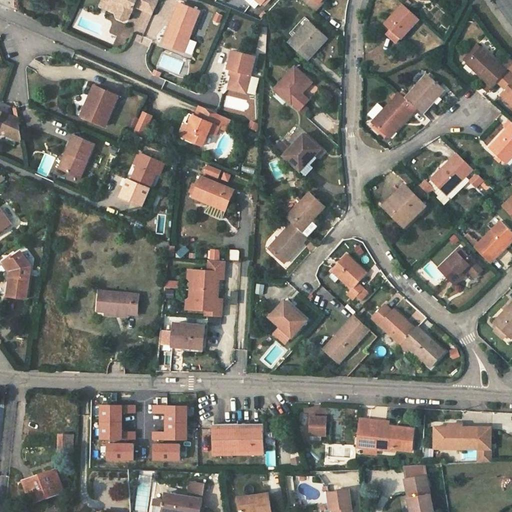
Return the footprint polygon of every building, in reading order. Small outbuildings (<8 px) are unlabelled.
[(111,0),(103,0),(101,6),(108,9),(111,0)] [(111,0),(108,9),(116,13),(116,14),(117,18),(124,21),(129,19),(132,11),(133,10),(131,7),(133,4),(136,5),(153,12),(158,0),(111,0)] [(245,0),(256,9),(261,4),(256,0),(245,0)] [(303,0),(316,12),(326,0),(303,0)] [(199,11),(179,3),(171,23),(175,24),(166,45),(183,51),(199,11)] [(401,39),(403,38),(407,33),(419,19),(404,5),(386,25),(392,31),(401,39)] [(217,13),(214,22),(222,23),(224,15),(217,13)] [(229,29),(240,32),(242,23),(232,20),(229,29)] [(310,22),(295,38),(290,44),(308,60),(328,38),(310,22)] [(175,24),(171,23),(163,43),(166,45),(175,24)] [(397,44),(401,39),(392,31),(388,35),(397,44)] [(188,53),(194,55),(197,42),(191,40),(188,53)] [(497,82),(507,71),(506,70),(503,67),(482,48),(467,63),(487,82),(482,87),(488,92),(497,82)] [(255,57),(233,51),(228,69),(233,70),(232,75),(228,89),(246,93),(255,57)] [(511,60),(510,59),(503,67),(506,70),(511,63),(511,60)] [(299,98),(303,93),(312,83),(296,68),(276,89),(300,111),(306,105),(299,98)] [(511,73),(508,70),(507,71),(497,82),(505,90),(502,94),(511,103),(511,73)] [(428,74),(407,98),(417,108),(424,114),(446,90),(428,74)] [(119,96),(95,86),(81,116),(105,126),(119,96)] [(310,100),(303,93),(299,98),(306,105),(310,100)] [(417,108),(407,98),(400,93),(373,123),(390,139),(417,108)] [(224,117),(199,106),(195,116),(194,116),(184,137),(203,146),(209,132),(216,135),(224,117)] [(0,132),(23,142),(19,119),(9,121),(8,114),(0,110),(0,132)] [(143,137),(152,117),(143,113),(134,134),(143,137)] [(180,136),(184,137),(194,116),(190,114),(180,136)] [(132,116),(129,126),(136,129),(140,119),(132,116)] [(258,131),(260,124),(252,121),(249,128),(258,131)] [(511,157),(511,124),(491,148),(507,163),(511,157)] [(96,145),(75,135),(60,169),(81,177),(96,145)] [(301,171),(307,164),(320,150),(304,135),(290,150),(280,142),(275,148),(301,171)] [(164,164),(139,154),(128,180),(132,182),(139,166),(156,173),(150,188),(154,190),(164,164)] [(458,154),(432,180),(440,188),(436,191),(435,192),(439,196),(438,197),(445,205),(451,200),(447,195),(473,169),(458,154)] [(312,168),(307,164),(301,171),(306,176),(312,168)] [(150,188),(156,173),(139,166),(132,182),(128,180),(122,197),(143,206),(150,188)] [(217,178),(220,171),(207,166),(204,173),(217,178)] [(227,181),(230,175),(224,173),(222,179),(227,181)] [(484,181),(477,174),(470,181),(477,188),(484,181)] [(194,198),(209,204),(210,201),(227,208),(234,191),(202,177),(194,198)] [(429,183),(436,191),(440,188),(432,180),(429,183)] [(426,206),(420,200),(413,193),(405,185),(394,196),(397,200),(387,209),(405,227),(426,206)] [(415,191),(422,197),(427,192),(420,185),(415,191)] [(420,200),(422,197),(415,191),(413,193),(420,200)] [(303,232),(312,222),(325,207),(309,193),(287,218),(293,223),(303,232)] [(384,206),(387,209),(397,200),(394,196),(384,206)] [(210,201),(209,204),(225,211),(227,208),(210,201)] [(478,213),(486,219),(490,214),(483,208),(478,213)] [(0,232),(11,225),(0,210),(0,232)] [(283,224),(288,228),(293,223),(287,218),(283,224)] [(317,226),(312,222),(303,232),(308,236),(317,226)] [(475,248),(490,263),(511,241),(511,232),(502,222),(475,248)] [(284,263),(308,236),(303,232),(293,223),(288,228),(269,249),(284,263)] [(157,250),(170,253),(171,244),(160,240),(157,250)] [(440,269),(456,285),(470,270),(476,277),(483,270),(461,248),(440,269)] [(11,275),(8,296),(26,299),(31,266),(21,251),(14,256),(13,255),(4,261),(13,273),(14,273),(14,275),(11,275)] [(232,253),(233,261),(242,260),(241,252),(232,253)] [(367,273),(347,255),(333,271),(353,289),(348,294),(354,300),(364,289),(358,283),(367,273)] [(210,260),(209,271),(196,270),(195,278),(192,281),(192,289),(191,298),(194,301),(194,309),(207,309),(207,314),(222,315),(223,299),(215,299),(216,278),(224,278),(225,261),(210,260)] [(168,289),(180,289),(180,281),(168,281),(168,289)] [(138,315),(139,295),(100,291),(99,311),(106,312),(128,314),(138,315)] [(232,305),(240,305),(241,293),(233,292),(232,305)] [(273,316),(295,336),(310,320),(287,300),(273,316)] [(498,327),(507,336),(511,339),(511,337),(511,303),(494,323),(498,327)] [(374,319),(403,345),(404,343),(417,329),(395,310),(393,312),(386,305),(374,319)] [(46,327),(58,330),(62,315),(49,312),(46,327)] [(340,363),(371,330),(355,315),(324,349),(340,363)] [(175,324),(173,346),(204,349),(206,327),(175,324)] [(404,343),(410,348),(432,367),(446,352),(419,327),(417,329),(404,343)] [(503,340),(507,336),(498,327),(494,331),(503,340)] [(71,329),(62,372),(80,373),(82,363),(78,362),(81,342),(77,341),(79,331),(71,329)] [(406,352),(410,348),(404,343),(403,345),(401,347),(406,352)] [(453,360),(462,357),(458,348),(450,351),(453,360)] [(102,405),(102,439),(135,439),(135,432),(122,432),(122,413),(135,413),(135,406),(102,405)] [(187,440),(188,406),(154,406),(154,413),(167,413),(167,432),(154,432),(154,440),(187,440)] [(326,419),(312,418),(311,435),(326,436),(326,419)] [(388,427),(361,424),(358,448),(367,449),(368,445),(377,446),(376,450),(396,452),(396,450),(412,452),(414,430),(388,427)] [(215,426),(215,457),(266,456),(265,425),(215,426)] [(448,430),(448,427),(435,427),(435,440),(443,441),(443,449),(479,449),(491,449),(491,430),(479,430),(479,428),(462,427),(462,430),(448,430)] [(268,450),(275,451),(277,441),(270,440),(268,450)] [(443,441),(435,440),(435,449),(443,449),(443,441)] [(108,444),(108,459),(134,459),(134,445),(108,444)] [(155,445),(155,460),(180,459),(180,445),(155,445)] [(376,455),(376,450),(377,446),(368,445),(367,449),(367,454),(376,455)] [(491,449),(479,449),(479,462),(491,462),(491,449)] [(428,476),(426,466),(423,466),(423,467),(422,467),(421,467),(421,466),(405,467),(407,480),(428,476)] [(24,482),(31,503),(64,491),(57,470),(24,482)] [(191,483),(188,497),(202,500),(205,485),(207,472),(196,472),(194,483),(191,483)] [(407,480),(406,480),(411,511),(434,511),(428,476),(407,480)] [(354,511),(351,490),(331,492),(333,511),(335,511),(354,511)] [(200,511),(202,500),(188,497),(166,494),(165,501),(155,499),(152,511),(200,511)] [(276,511),(274,495),(240,499),(241,511),(276,511)]
